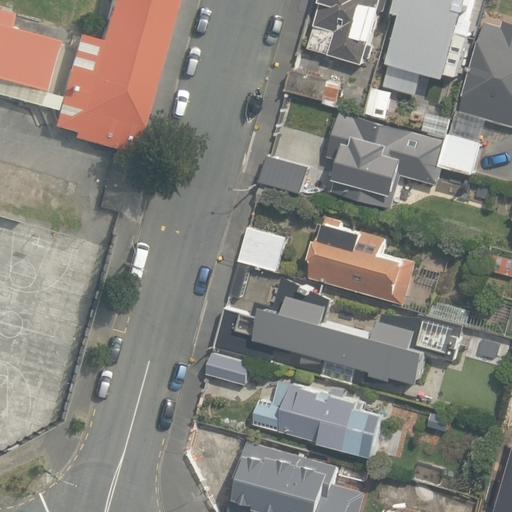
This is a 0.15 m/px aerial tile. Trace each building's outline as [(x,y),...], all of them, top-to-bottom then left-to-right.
[(71,135),(130,151),(169,0),(108,0),(99,38),(77,32),(53,124),(73,129),(71,135)] [(313,48),(366,63),(383,0),(321,0),(315,23),(319,25),(313,48)] [(403,0),(400,11),(407,13),(387,86),(420,95),(426,71),(450,78),(451,74),(461,77),(476,21),(470,19),(474,0),(403,0)] [(0,77),(46,90),(60,39),(11,26),(14,11),(0,7),(0,77)] [(464,111),(511,124),(511,21),(506,20),(505,26),(489,21),(464,111)] [(338,104),(344,83),(295,69),(289,89),(338,104)] [(449,139),(344,110),(331,156),(344,159),(335,191),(397,207),(405,175),(439,184),(445,164),(475,172),(484,142),(452,133),(456,118),(438,113),(433,132),(449,137),(449,139)] [(265,182),(302,193),(308,172),(271,161),(265,182)] [(259,201),(274,205),(278,186),(264,183),(259,201)] [(310,277),(408,304),(420,259),(385,249),(389,234),(358,226),(359,222),(330,214),(327,223),(319,221),(309,260),(314,261),(310,277)] [(280,270),(289,236),(251,225),(242,259),(280,270)] [(489,241),(501,244),(504,232),(492,229),(489,241)] [(489,268),(511,274),(511,254),(494,250),(489,268)] [(265,275),(267,268),(245,262),(241,277),(256,281),(258,273),(265,275)] [(329,320),(334,300),(287,276),(279,306),(237,295),(234,309),(228,307),(219,345),(276,360),(279,352),(306,359),(306,362),(308,362),(307,365),(326,366),(427,393),(439,346),(418,341),(425,317),(388,315),(387,320),(384,319),(381,330),(364,325),(365,321),(347,317),(346,324),(329,320)] [(212,373),(250,384),(256,361),(218,350),(212,373)] [(263,394),(256,420),(373,453),(385,409),(364,404),(366,396),(348,391),(350,384),(335,380),(333,388),(282,374),(276,397),(263,394)] [(431,424),(448,428),(452,413),(435,409),(431,424)] [(340,459),(251,437),(232,511),(362,511),(369,488),(335,479),(340,459)] [(511,511),(511,472),(506,471),(499,499),(506,501),(502,511),(511,511)]
